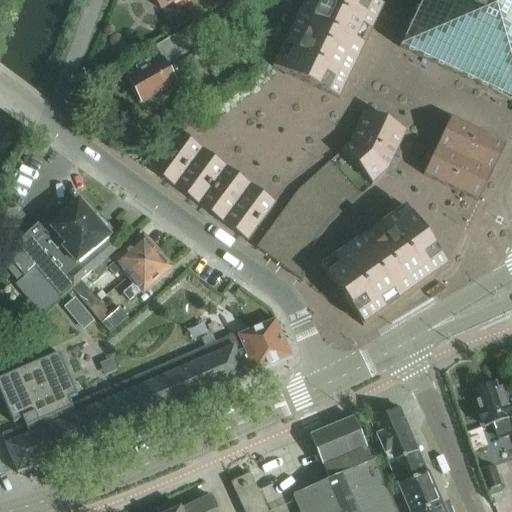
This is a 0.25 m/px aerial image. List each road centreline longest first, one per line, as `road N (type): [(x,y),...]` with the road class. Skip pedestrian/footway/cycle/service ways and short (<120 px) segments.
road 1 (unclassified): [(10,511),(319,388)]
road 2 (residential): [(261,281),(51,125)]
road 3 (residential): [(479,511),(407,343)]
road 4 (residential): [(51,125),(95,0)]
road 5 (residential): [(319,388),(291,306),(261,281)]
road 6 (residential): [(407,343),(511,283)]
